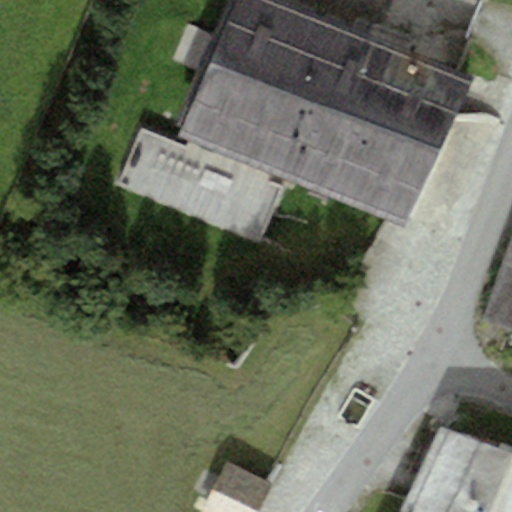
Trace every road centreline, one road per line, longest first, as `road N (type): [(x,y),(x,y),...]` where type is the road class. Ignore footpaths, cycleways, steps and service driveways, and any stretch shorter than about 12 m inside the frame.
road 1 (residential): [(436,354),(511,161)]
road 2 (residential): [(325,511),(436,354)]
